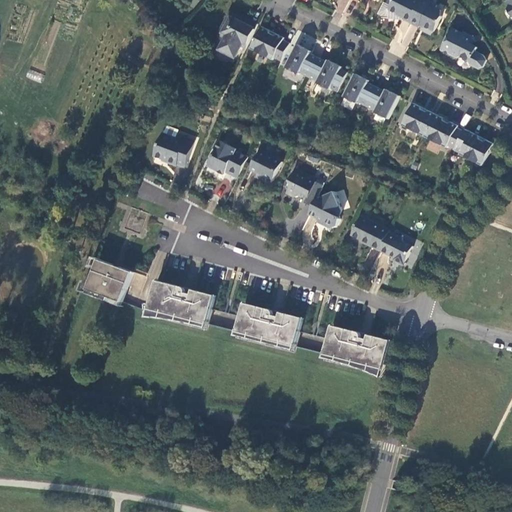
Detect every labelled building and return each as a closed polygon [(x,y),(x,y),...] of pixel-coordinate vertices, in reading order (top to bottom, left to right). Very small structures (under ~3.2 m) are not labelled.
[(395,0),(392,6),(386,2),(380,14),(383,16),(390,17),(389,19),(404,20),(405,19),(412,23),(423,0),(395,0)] [(438,4),(429,0),(423,0),(412,23),(421,27),(422,25),(436,31),(444,16),(442,10),(437,7),(438,4)] [(248,48),(259,25),(250,20),(249,22),(242,19),(231,13),(221,34),(228,38),(222,50),(237,57),(243,45),(248,48)] [(271,31),(264,27),(253,49),(260,53),(262,51),(267,54),(268,58),(275,61),(276,58),(283,62),(291,44),(285,41),(286,38),(279,35),(276,37),(271,34),(271,31)] [(473,65),(480,68),(485,67),(488,60),(484,56),(477,53),(478,49),(472,45),(473,44),(471,38),(470,37),(471,36),(465,33),(464,34),(454,29),(443,50),(459,58),(462,57),(471,62),(473,65)] [(311,78),(320,59),(311,54),(305,51),(306,48),(299,45),(288,68),(301,75),(301,74),(311,78)] [(329,63),(320,59),(311,78),(319,83),(318,84),(333,91),(333,90),(339,93),(349,73),(343,70),(345,67),(337,64),(336,67),(329,63)] [(365,78),(358,74),(346,97),(360,105),(361,104),(368,108),(378,88),(370,84),(363,81),(365,78)] [(365,78),(363,81),(370,84),(373,79),(366,75),(365,78)] [(387,93),(378,88),(368,108),(378,113),(377,113),(391,120),(402,97),(395,93),(394,96),(387,93)] [(420,134),(426,138),(438,115),(431,112),(428,113),(424,111),(423,107),(416,104),(404,126),(411,130),(414,128),(419,132),(420,134)] [(450,147),(456,150),(466,132),(459,128),(460,126),(453,122),(450,124),(446,122),(445,119),(438,115),(426,138),(433,141),(436,140),(442,143),(442,146),(448,149),(450,147)] [(184,141),(186,136),(180,134),(181,130),(169,125),(167,130),(165,133),(178,138),(178,139),(184,141)] [(480,136),(467,130),(466,132),(456,150),(456,151),(463,154),(462,155),(469,159),(472,158),(476,160),(477,163),(484,166),(495,144),(489,140),(486,142),(481,139),(480,136)] [(178,164),(186,167),(196,140),(186,136),(184,141),(178,139),(178,138),(165,133),(156,156),(170,161),(169,162),(178,166),(178,164)] [(239,179),(250,157),(238,151),(239,150),(219,140),(215,148),(218,150),(212,161),(221,166),(219,171),(226,175),(227,173),(239,179)] [(258,177),(269,183),(275,181),(283,163),(262,151),(252,170),(260,174),(258,177)] [(289,193),(293,195),(302,171),(297,168),(293,177),(296,178),(289,193)] [(302,171),(293,195),(298,198),(304,195),(309,198),(307,202),(315,207),(321,195),(326,185),(319,181),(319,180),(302,171)] [(321,195),(315,207),(311,213),(325,220),(326,223),(335,228),(339,226),(342,222),(340,216),(343,209),(337,192),(325,197),(321,195)] [(367,242),(382,250),(392,232),(392,231),(364,216),(354,234),(367,241),(367,242)] [(392,232),(382,250),(396,257),(396,259),(406,264),(415,246),(404,238),(392,232)] [(115,266),(101,260),(89,290),(124,304),(136,274),(122,268),(121,271),(114,268),(115,266)] [(210,325),(218,297),(196,291),(194,295),(188,294),(188,291),(185,288),(158,281),(151,310),(210,325)] [(124,307),(125,304),(124,304),(89,290),(88,293),(124,307)] [(239,332),(298,348),(303,329),(305,319),(283,313),(281,318),(275,317),(275,315),(275,313),(273,310),(246,303),(239,332)] [(326,356),(385,371),(387,364),(393,341),(371,336),(370,341),(363,339),(363,335),(361,333),(334,326),(326,356)]
